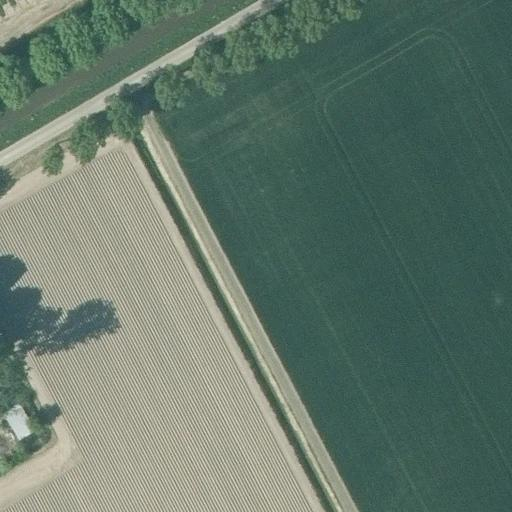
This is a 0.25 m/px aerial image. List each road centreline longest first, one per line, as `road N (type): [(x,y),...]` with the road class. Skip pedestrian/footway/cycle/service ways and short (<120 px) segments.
road 1 (unclassified): [(0,164),(285,0)]
road 2 (unclassified): [(148,0),(0,86)]
